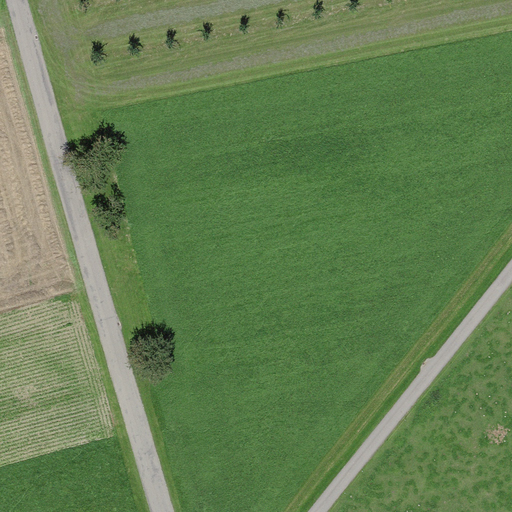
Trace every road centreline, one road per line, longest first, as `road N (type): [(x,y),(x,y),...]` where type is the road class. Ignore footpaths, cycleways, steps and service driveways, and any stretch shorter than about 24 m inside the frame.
road 1 (residential): [(24,0),(164,511)]
road 2 (track): [(316,511),(511,271)]
